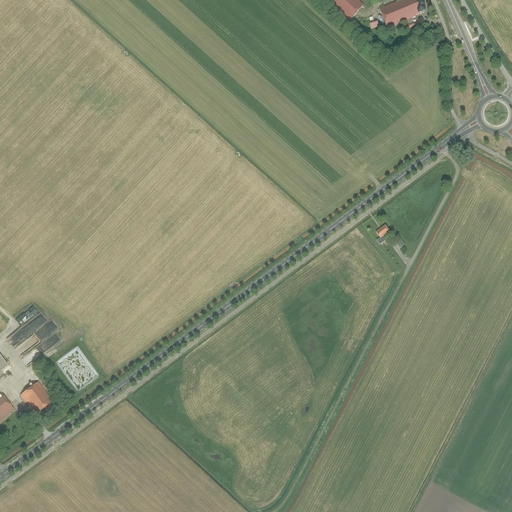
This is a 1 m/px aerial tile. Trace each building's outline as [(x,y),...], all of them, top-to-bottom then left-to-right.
[(327,0),(350,20),(363,5),(357,0),(327,0)] [(425,11),(426,10),(424,5),(425,5),(422,0),(401,0),(380,9),(388,28),(416,17),(415,15),(420,14),(419,12),(420,12),(423,13),(425,12),(425,11)] [(369,23),(371,30),(379,27),(377,21),(369,23)] [(420,21),(409,25),(411,30),(421,27),(420,21)] [(380,239),(389,232),(385,226),(376,233),(380,239)] [(398,244),(402,248),(406,244),(402,240),(398,244)] [(0,372),(8,365),(0,355),(0,372)] [(35,415),(53,401),(38,382),(20,396),(35,415)] [(0,421),(14,410),(0,394),(0,421)]
